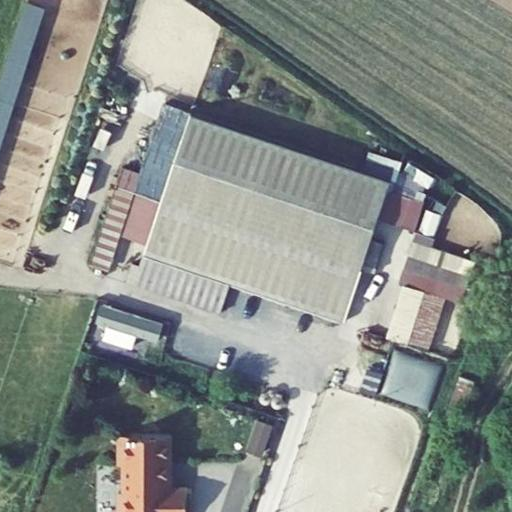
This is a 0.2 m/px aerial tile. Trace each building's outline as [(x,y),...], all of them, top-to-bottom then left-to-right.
[(358,169),(157,101),(127,191),(327,259),(358,169)] [(327,259),(127,191),(109,244),(310,312),(327,259)] [(421,208),(390,339),(433,349),(446,297),(466,302),(477,257),(433,247),(436,237),(496,251),(502,224),(491,222),(486,244),(471,241),(480,200),(453,194),(448,214),(421,208)] [(370,331),(388,279),(371,274),(353,326),(370,331)] [(95,313),(83,348),(116,359),(128,324),(95,313)] [(417,357),(410,379),(426,385),(421,403),(430,406),(443,365),(417,357)] [(257,421),(251,452),(266,455),(272,424),(257,421)] [(133,473),(134,457),(136,457),(137,430),(86,427),(84,457),(89,457),(88,484),(83,483),(82,507),(116,508),(115,511),(150,511),(152,483),(135,482),(135,474),(133,473)]
